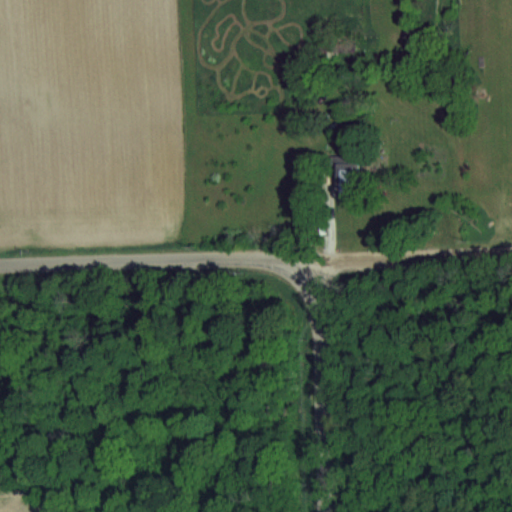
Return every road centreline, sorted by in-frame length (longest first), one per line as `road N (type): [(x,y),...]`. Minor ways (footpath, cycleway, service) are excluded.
road 1 (residential): [(0,264),(511,253)]
road 2 (residential): [(324,511),(320,337),(314,300),(287,259)]
